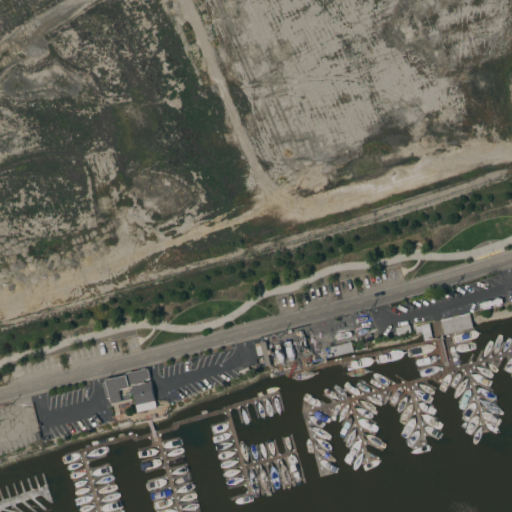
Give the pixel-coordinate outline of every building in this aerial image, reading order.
[(443,328),(441,328),(440,324),(442,324),(441,320),(469,313),(473,328),(444,335),(443,328)] [(421,326),(421,325),(429,323),(433,340),(425,341),(423,332),(416,333),(415,327),(421,326)] [(410,325),(411,333),(398,336),(397,334),(396,331),(397,331),(396,328),(410,325)] [(335,357),(333,350),(331,351),(330,348),(336,346),(337,347),(349,344),(349,343),(351,342),(354,352),(335,357)] [(150,379),(143,381),(143,383),(129,386),(131,399),(111,404),(109,398),(106,399),(102,383),(107,382),(106,380),(126,375),(126,374),(128,373),(132,372),(132,373),(142,370),(142,369),(145,369),(148,369),(150,379)] [(157,407),(137,411),(134,396),(132,396),(130,389),(133,388),(132,385),(152,381),(157,407)]
